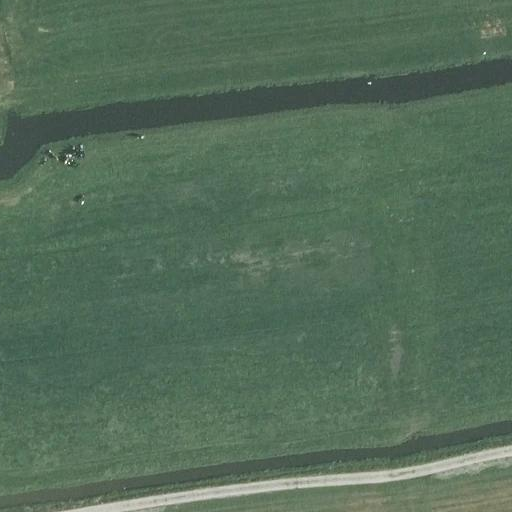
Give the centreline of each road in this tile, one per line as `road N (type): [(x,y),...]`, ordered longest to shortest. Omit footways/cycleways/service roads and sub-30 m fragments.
road 1 (track): [(447,416),(0,481)]
road 2 (track): [(112,511),(408,473),(511,451)]
road 3 (track): [(258,66),(0,101)]
